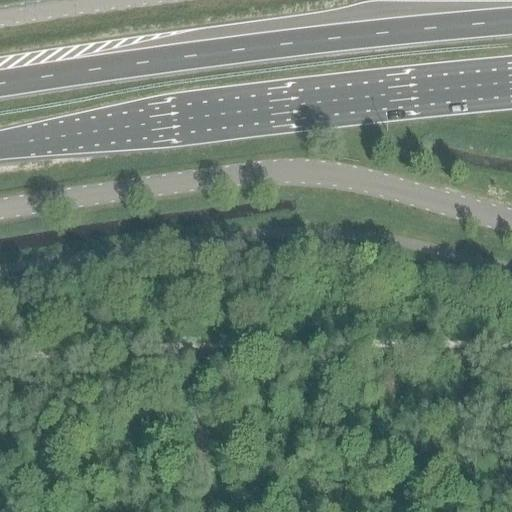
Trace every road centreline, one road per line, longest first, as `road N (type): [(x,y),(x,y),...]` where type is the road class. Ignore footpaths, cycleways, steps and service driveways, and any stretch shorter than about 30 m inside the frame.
road 1 (tertiary): [(0,210),(300,171),(511,220)]
road 2 (trunk): [(511,22),(0,85)]
road 3 (trunk): [(0,145),(511,82)]
road 4 (tertiary): [(0,17),(123,0)]
